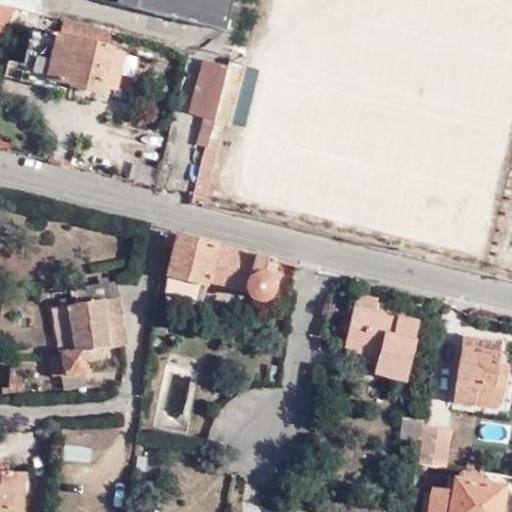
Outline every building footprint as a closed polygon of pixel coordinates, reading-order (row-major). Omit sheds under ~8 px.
[(0,10),(0,23),(8,26),(12,14),(0,10)] [(60,35),(34,28),(20,80),(43,86),(45,77),(101,91),(102,87),(112,48),(113,46),(109,45),(112,33),(64,21),(60,35)] [(112,48),(102,87),(114,90),(124,52),(112,48)] [(201,115),(215,119),(229,65),(215,61),(201,115)] [(244,66),(229,63),(229,65),(215,119),(214,121),(214,122),(228,126),(244,66)] [(214,122),(214,121),(204,118),(197,144),(207,147),(210,139),(214,122)] [(221,141),(210,139),(207,147),(197,194),(209,196),(221,141)] [(268,245),(160,218),(159,232),(171,235),(167,261),(202,271),(204,269),(258,282),(267,276),(267,267),(263,267),(268,245)] [(202,271),(167,261),(162,279),(198,289),(202,271)] [(108,270),(69,273),(71,290),(42,292),(46,339),(37,340),(39,361),(47,361),(70,359),(72,359),(70,338),(99,335),(94,288),(109,286),(108,270)] [(109,286),(94,288),(99,335),(114,334),(109,286)] [(409,322),(412,304),(347,291),(339,332),(371,339),(369,357),(403,362),(411,323),(409,322)] [(498,388),(503,361),(495,359),(496,348),(499,329),(461,322),(451,385),(492,393),(498,388)] [(0,376),(13,376),(13,357),(20,357),(21,348),(0,347),(0,376)] [(495,359),(503,361),(506,350),(496,348),(495,359)] [(70,359),(47,361),(48,376),(71,374),(70,359)] [(418,410),(419,405),(404,403),(399,432),(414,434),(418,410)] [(446,415),(418,410),(414,434),(412,446),(439,451),(446,415)] [(83,434),(57,432),(56,448),(82,449),(83,434)] [(488,468),(490,460),(458,454),(457,464),(450,464),(448,474),(434,472),(432,479),(425,478),(424,489),(431,489),(428,507),(447,509),(446,511),(493,511),(500,471),(488,468)]
